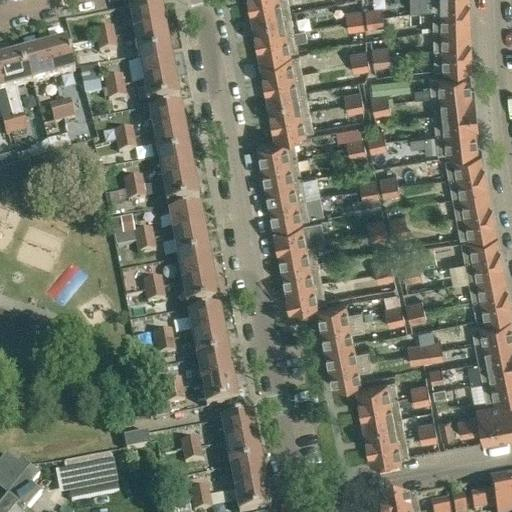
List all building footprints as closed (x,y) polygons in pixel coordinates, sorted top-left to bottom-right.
[(250,0),(247,1),(251,20),(290,12),(287,0),(250,0)] [(469,8),(468,0),(431,0),(432,10),(469,8)] [(130,12),(135,35),(166,29),(162,6),(130,12)] [(364,9),(366,19),(382,17),(381,7),(364,9)] [(432,10),(433,30),(441,30),(470,29),(469,8),(432,10)] [(344,12),(346,22),(363,19),(361,9),(344,12)] [(251,20),(255,38),(294,31),(290,12),(251,20)] [(384,27),(382,17),(366,19),(367,29),(384,27)] [(363,19),(346,22),(347,32),(364,29),(363,19)] [(95,30),(97,41),(115,38),(113,27),(95,30)] [(139,56),(170,50),(166,29),(135,35),(139,56)] [(306,29),(294,31),(255,38),(259,58),(298,50),(295,39),(308,37),(306,29)] [(470,29),(441,30),(433,30),(433,50),(470,48),(470,29)] [(117,49),(115,38),(97,41),(99,52),(117,49)] [(44,46),(53,78),(75,71),(67,40),(44,46)] [(31,84),(53,78),(44,46),(23,53),(31,84)] [(372,57),(389,55),(388,46),(371,47),(372,57)] [(471,70),(470,48),(433,50),(434,71),(471,70)] [(350,53),(351,63),(368,60),(366,51),(350,53)] [(26,130),(22,114),(15,88),(27,85),(18,54),(0,58),(0,73),(5,91),(12,116),(16,134),(17,134),(20,147),(28,145),(24,131),(26,130)] [(140,61),(144,83),(176,77),(171,55),(140,61)] [(299,55),(290,56),(260,62),(263,81),(302,73),(299,55)] [(390,65),(389,55),(372,57),(373,67),(390,65)] [(369,70),(368,60),(351,63),(353,73),(369,70)] [(94,66),(78,70),(83,88),(98,84),(94,66)] [(263,81),(267,100),(306,92),(302,73),(263,81)] [(470,90),(468,73),(429,77),(430,87),(413,89),(414,98),(432,96),(473,92),(473,90),(470,90)] [(105,79),(107,91),(125,88),(122,76),(105,79)] [(180,99),(176,77),(144,83),(149,105),(180,99)] [(386,82),(370,84),(372,95),(388,93),(386,82)] [(126,97),(125,88),(107,91),(108,100),(126,97)] [(343,94),(345,104),(362,101),(360,91),(343,94)] [(267,100),(270,119),(309,111),(306,92),(267,100)] [(475,110),(473,92),(432,96),(434,115),(475,110)] [(370,97),(372,106),(389,103),(387,93),(370,97)] [(70,100),(60,102),(64,121),(75,118),(70,100)] [(364,111),(362,101),(345,104),(347,114),(364,111)] [(54,123),(64,121),(60,102),(49,105),(54,123)] [(391,113),(389,103),(372,106),(374,116),(391,113)] [(150,113),(154,135),(186,129),(182,107),(150,113)] [(434,115),(436,134),(477,129),(475,110),(434,115)] [(313,130),(309,111),(270,119),(274,138),(313,130)] [(6,137),(16,134),(12,116),(1,119),(6,137)] [(116,142),(135,139),(133,128),(114,131),(116,142)] [(154,135),(159,157),(190,152),(186,129),(154,135)] [(478,132),(477,129),(436,134),(438,153),(477,149),(475,133),(478,132)] [(366,134),(369,144),(385,140),(382,130),(366,134)] [(346,139),(348,149),(364,145),(362,136),(346,139)] [(137,150),(135,139),(116,142),(118,153),(137,150)] [(293,139),(257,146),(261,166),(297,159),(293,139)] [(385,140),(369,144),(371,154),(387,150),(385,140)] [(364,145),(348,149),(349,158),(366,155),(364,145)] [(448,179),(456,178),(484,172),(480,152),(444,159),(448,179)] [(160,162),(164,184),(195,178),(191,156),(160,162)] [(297,159),(261,166),(265,186),(301,179),(297,159)] [(484,172),(456,178),(448,179),(452,199),(488,192),(484,172)] [(381,188),(398,185),(396,175),(379,178),(381,188)] [(124,180),(126,191),(144,188),(142,177),(124,180)] [(195,178),(164,184),(168,206),(199,200),(195,178)] [(359,181),(361,191),(378,189),(376,178),(359,181)] [(301,179),(265,186),(269,205),(305,199),(301,179)] [(399,195),(398,185),(381,188),(382,198),(399,195)] [(146,199),(144,188),(126,191),(128,202),(146,199)] [(379,199),(378,189),(361,191),(362,201),(379,199)] [(456,219),(492,211),(488,192),(452,199),(456,219)] [(305,199),(269,205),(272,226),(309,219),(305,199)] [(169,213),(174,237),(205,231),(200,207),(169,213)] [(496,232),(492,211),(456,219),(460,239),(496,232)] [(388,219),(390,229),(407,225),(404,215),(388,219)] [(366,223),(369,232),(385,228),(383,218),(366,223)] [(273,230),(277,250),(305,245),(314,243),(325,241),(321,221),(273,230)] [(409,235),(407,225),(390,229),(392,239),(409,235)] [(388,238),(385,228),(369,232),(371,242),(388,238)] [(115,237),(117,247),(135,243),(154,240),(152,230),(115,237)] [(209,253),(205,231),(174,237),(178,259),(209,253)] [(497,235),(469,241),(461,242),(464,262),(500,254),(497,235)] [(156,251),(154,240),(135,243),(138,255),(156,251)] [(317,263),(314,243),(305,245),(277,250),(281,270),(309,264),(317,263)] [(464,262),(468,282),(504,275),(500,254),(464,262)] [(179,263),(183,285),(214,279),(210,257),(179,263)] [(372,262),(375,272),(391,268),(389,258),(372,262)] [(400,263),(402,273),(419,269),(417,259),(400,263)] [(281,270),(285,289),(321,282),(317,263),(309,264),(281,270)] [(394,279),(391,268),(375,272),(377,283),(394,279)] [(422,279),(419,269),(402,273),(405,283),(422,279)] [(472,301),(480,299),(508,294),(504,275),(468,282),(472,301)] [(143,282),(145,292),(163,289),(161,278),(143,282)] [(219,301),(214,279),(183,285),(188,307),(219,301)] [(321,282),(285,289),(288,309),(317,304),(325,302),(321,282)] [(165,299),(163,289),(145,292),(147,303),(165,299)] [(508,294),(480,299),(472,301),(476,322),(511,314),(508,294)] [(407,314),(424,310),(422,301),(405,305),(407,314)] [(317,308),(321,328),(362,321),(360,310),(347,313),(345,303),(317,308)] [(384,307),(386,317),(402,313),(400,304),(384,307)] [(189,315),(193,337),(225,331),(221,309),(189,315)] [(426,320),(424,310),(407,314),(409,324),(426,320)] [(404,323),(402,313),(386,317),(388,326),(404,323)] [(58,340),(56,336),(41,330),(37,341),(17,334),(20,323),(0,315),(0,381),(19,388),(15,399),(31,405),(36,403),(41,389),(30,385),(35,372),(45,375),(58,340)] [(475,345),(511,337),(511,329),(510,318),(471,326),(475,345)] [(321,328),(325,348),(352,343),(351,334),(364,331),(362,321),(321,328)] [(153,334),(155,345),(174,341),(172,330),(153,334)] [(225,331),(193,337),(198,360),(229,354),(225,331)] [(423,343),(425,352),(442,349),(440,340),(434,341),(432,331),(418,334),(419,343),(419,344),(423,343)] [(511,356),(511,337),(475,345),(479,363),(511,356)] [(176,352),(174,341),(155,345),(157,356),(176,352)] [(325,348),(328,368),(370,360),(368,352),(355,354),(352,343),(325,348)] [(406,345),(408,355),(425,352),(423,343),(419,344),(419,343),(406,345)] [(442,349),(425,352),(427,362),(443,359),(442,349)] [(410,365),(427,362),(425,352),(408,355),(410,365)] [(482,382),(511,375),(511,356),(479,363),(482,382)] [(198,364),(203,386),(234,380),(230,358),(198,364)] [(370,360),(328,368),(332,388),(360,383),(358,373),(372,370),(370,360)] [(441,368),(429,370),(431,384),(444,381),(441,368)] [(511,375),(482,382),(486,401),(511,395),(511,375)] [(162,382),(164,393),(183,390),(181,379),(162,382)] [(234,380),(203,386),(207,408),(239,402),(234,380)] [(395,381),(356,388),(359,407),(398,399),(395,381)] [(410,387),(412,396),(428,393),(426,384),(410,387)] [(444,387),(433,390),(434,398),(446,396),(444,387)] [(185,401),(183,390),(164,393),(166,404),(185,401)] [(428,393),(412,396),(414,406),(430,403),(428,393)] [(359,407),(362,426),(401,418),(398,399),(359,407)] [(457,420),(458,428),(511,417),(511,399),(476,406),(477,416),(457,420)] [(226,445),(258,439),(253,415),(221,422),(226,445)] [(511,436),(511,417),(458,428),(460,436),(481,432),(483,442),(511,436)] [(362,426),(366,444),(405,437),(401,418),(362,426)] [(440,422),(441,432),(453,430),(452,420),(440,422)] [(423,425),(425,434),(436,432),(434,422),(423,425)] [(160,456),(182,452),(200,448),(198,438),(191,427),(156,434),(160,456)] [(453,430),(441,432),(443,441),(455,439),(453,430)] [(133,436),(121,439),(123,452),(148,448),(154,446),(151,432),(133,436)] [(436,432),(425,434),(426,443),(438,441),(436,432)] [(366,444),(369,463),(408,456),(405,437),(366,444)] [(226,445),(230,467),(262,461),(258,439),(226,445)] [(200,448),(182,452),(184,463),(203,461),(200,448)] [(6,455),(0,461),(0,489),(5,493),(28,466),(21,460),(17,464),(6,455)] [(231,472),(235,494),(267,487),(263,465),(231,472)] [(0,511),(27,511),(41,494),(32,486),(40,476),(28,466),(5,493),(9,497),(0,507),(0,511)] [(474,494),(475,502),(511,494),(511,477),(490,482),(492,491),(474,494)] [(192,502),(210,498),(208,487),(190,491),(192,502)] [(238,511),(254,511),(271,509),(267,487),(235,494),(238,511)] [(511,511),(511,494),(475,502),(477,510),(496,507),(496,511),(511,511)] [(419,511),(416,496),(378,503),(379,511),(419,511)] [(453,498),(455,507),(467,505),(466,496),(453,498)] [(194,511),(212,509),(210,498),(192,502),(193,511),(194,511)] [(432,511),(433,511),(450,509),(448,499),(431,503),(432,511)]
